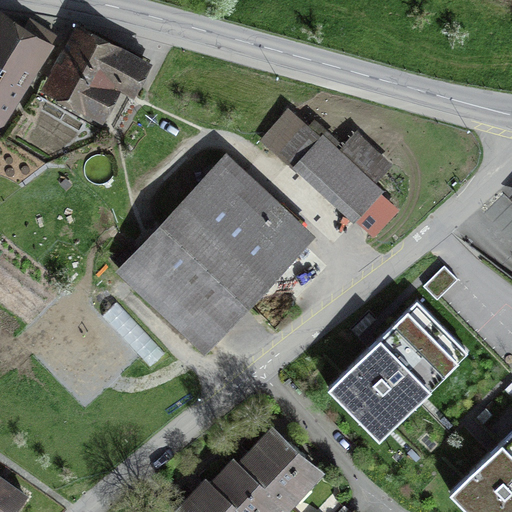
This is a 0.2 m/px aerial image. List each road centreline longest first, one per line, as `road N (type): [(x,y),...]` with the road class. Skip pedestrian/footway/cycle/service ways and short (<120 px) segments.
road 1 (residential): [(511,161),(87,511)]
road 2 (residential): [(511,115),(79,0)]
